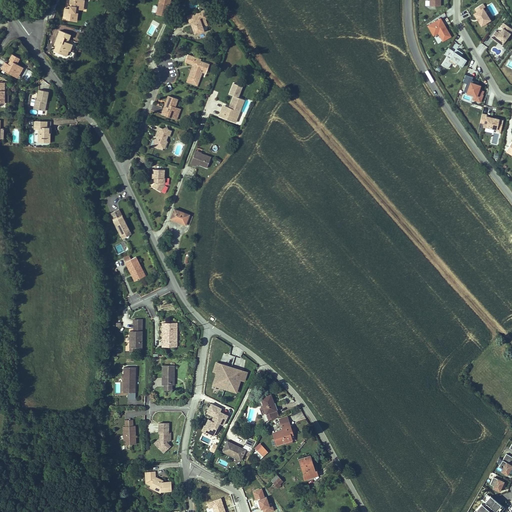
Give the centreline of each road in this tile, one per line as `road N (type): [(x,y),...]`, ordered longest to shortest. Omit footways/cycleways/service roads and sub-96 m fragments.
road 1 (residential): [(205,324),(300,401),(364,511)]
road 2 (tertiary): [(406,0),(422,66),(511,199)]
road 3 (residential): [(32,42),(122,174)]
road 4 (residential): [(122,174),(174,285)]
